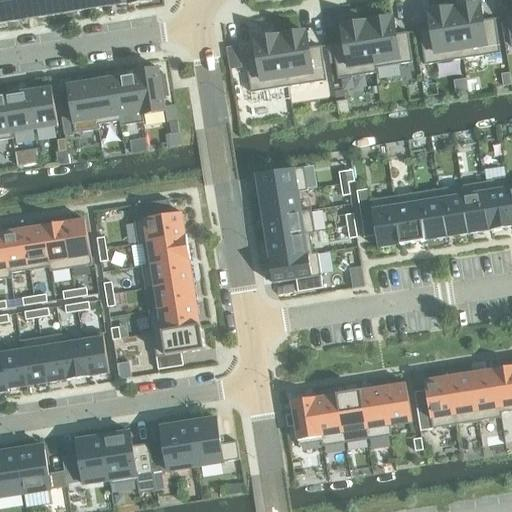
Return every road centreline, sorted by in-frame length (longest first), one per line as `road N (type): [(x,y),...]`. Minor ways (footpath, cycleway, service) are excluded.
road 1 (residential): [(511,283),(247,325)]
road 2 (residential): [(0,425),(259,384)]
road 3 (residential): [(0,58),(198,27)]
road 4 (residential): [(198,27),(221,187)]
road 5 (residential): [(247,325),(221,187)]
road 6 (residential): [(278,511),(259,384)]
